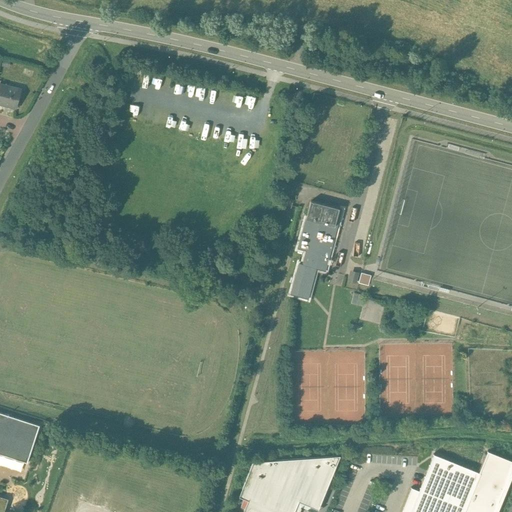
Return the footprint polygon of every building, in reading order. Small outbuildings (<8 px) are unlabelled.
[(21,89),(0,83),(0,103),(16,108),(21,89)] [(339,208),(311,201),(306,218),(298,248),(306,250),(303,264),(316,268),(323,270),(327,255),(323,254),(331,225),(334,226),(339,208)] [(316,268),(303,264),(299,263),(291,294),(292,294),(294,284),(310,288),(316,268)] [(368,284),(371,274),(361,271),(358,282),(368,284)] [(357,275),(351,273),(349,280),(356,282),(357,275)] [(359,294),(354,292),(351,303),(357,305),(359,294)] [(365,295),(359,294),(357,305),(362,306),(365,295)] [(379,325),(385,303),(366,297),(360,319),(379,325)] [(40,425),(0,412),(0,454),(27,463),(40,425)] [(430,453),(415,488),(409,486),(398,511),(495,511),(511,471),(511,460),(484,449),(475,471),(430,453)] [(340,455),(253,461),(239,496),(244,498),(248,500),(245,508),(243,511),(293,511),(299,500),(302,502),(318,508),(321,500),(322,500),(340,455)] [(4,511),(9,499),(0,496),(0,511),(4,511)]
